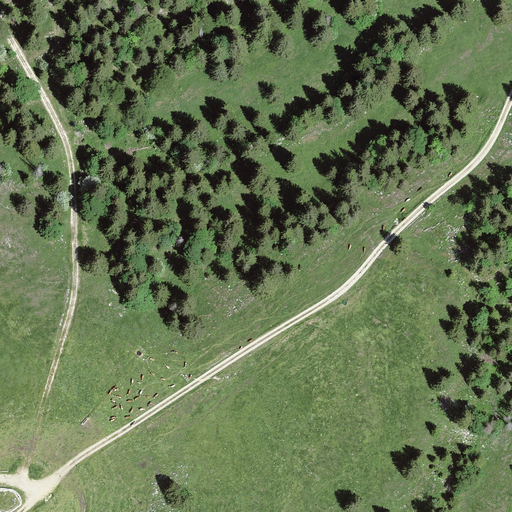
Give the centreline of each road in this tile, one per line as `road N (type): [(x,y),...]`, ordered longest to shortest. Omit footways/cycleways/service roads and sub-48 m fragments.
road 1 (track): [(65,468),(336,297),(495,139),(511,102)]
road 2 (track): [(65,468),(38,488),(28,482),(71,313),(72,206),(53,112),(0,19)]
